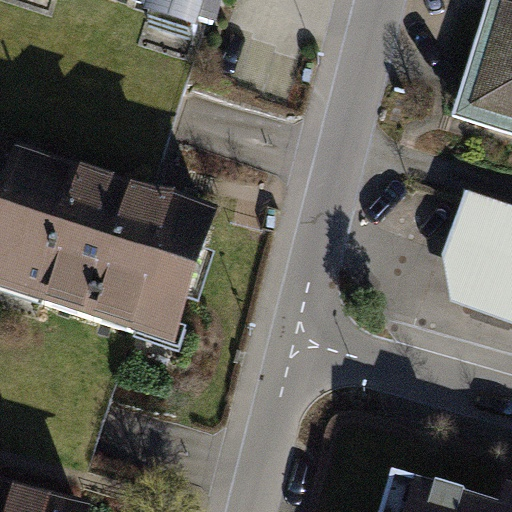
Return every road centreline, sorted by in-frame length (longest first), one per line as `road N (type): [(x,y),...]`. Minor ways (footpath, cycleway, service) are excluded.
road 1 (residential): [(383,0),(297,341)]
road 2 (residential): [(297,341),(511,401)]
road 3 (residential): [(297,341),(254,511)]
